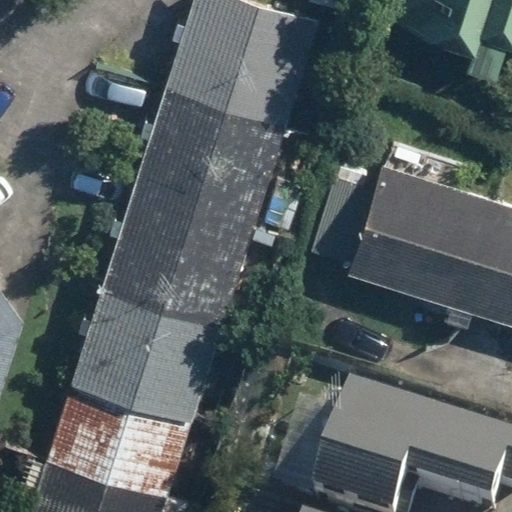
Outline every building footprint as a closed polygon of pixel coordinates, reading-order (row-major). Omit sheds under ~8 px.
[(0,0),(0,416),(33,312),(0,265),(0,0)] [(167,511),(332,5),(315,0),(190,0),(23,511),(167,511)] [(511,48),(511,0),(401,0),(397,12),(511,48)] [(359,252),(511,300),(511,184),(394,146),(359,252)] [(415,511),(426,478),(511,504),(511,435),(360,389),(327,495),(382,511),(415,511)]
